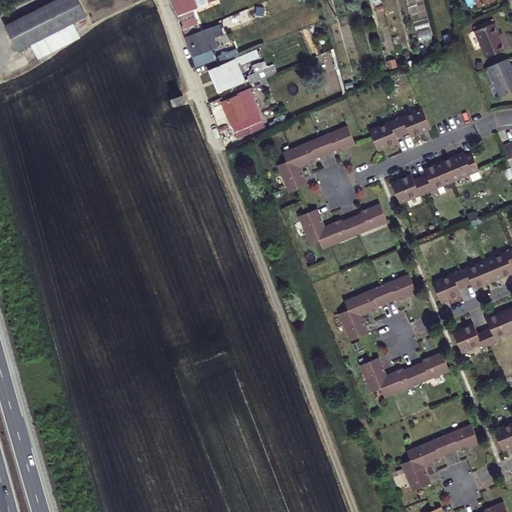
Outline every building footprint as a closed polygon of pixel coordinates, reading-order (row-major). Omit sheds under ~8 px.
[(167,0),(166,1),(178,35),(193,29),(190,20),(196,18),(190,3),(199,0),(167,0)] [(209,0),(202,0),(206,8),(209,7),(210,10),(213,9),(209,0)] [(472,0),(477,11),(498,2),(496,0),(472,0)] [(51,10),(63,35),(82,26),(70,1),(51,10)] [(51,10),(14,28),(26,53),(63,35),(51,10)] [(472,35),(492,26),(491,22),(471,31),(472,35)] [(500,44),(492,26),(472,35),(483,61),(506,52),(502,44),(500,44)] [(13,59),(26,53),(14,28),(0,34),(13,59)] [(216,33),(181,44),(194,77),(219,68),(210,40),(218,38),(216,33)] [(147,140),(174,130),(143,44),(115,54),(128,91),(146,85),(153,105),(136,111),(147,140)] [(507,63),(487,71),(500,100),(511,95),(511,79),(511,78),(511,68),(510,69),(507,63)] [(234,66),(207,78),(214,101),(237,91),(231,79),(238,76),(234,66)] [(249,91),(264,84),(257,67),(249,70),(254,80),(246,83),(249,91)] [(182,94),(173,96),(175,103),(184,100),(182,94)] [(178,103),(168,107),(170,115),(181,111),(178,103)] [(238,103),(221,110),(236,145),(252,138),(238,103)] [(424,111),(371,132),(379,151),(386,148),(386,150),(399,145),(396,139),(409,134),(412,139),(424,134),(424,133),(432,129),(424,111)] [(283,169),(294,196),(309,189),(306,183),(308,182),(305,174),(303,174),(301,170),(311,166),(312,168),(319,165),(318,163),(338,155),(339,157),(347,154),(346,152),(357,147),(351,132),(340,137),(339,135),(304,149),(305,151),(288,158),(291,166),(283,169)] [(511,143),(499,149),(508,171),(511,169),(511,143)] [(393,187),(401,205),(480,173),(473,156),(467,159),(465,156),(453,161),(454,162),(439,169),(438,167),(426,172),(428,177),(415,183),(413,177),(400,182),(401,184),(393,187)] [(322,221),(319,214),(304,220),(315,247),(323,243),(326,252),(343,244),(344,246),(379,232),(378,230),(389,226),(383,211),(372,215),(371,213),(363,217),(364,219),(344,226),(344,225),(336,227),(337,229),(327,233),(325,229),(327,228),(324,220),(322,221)] [(511,252),(433,285),(441,303),(448,301),(449,302),(461,297),(459,291),(472,286),(474,292),(487,287),(486,285),(501,279),(501,280),(511,276),(511,270),(511,269),(511,252)] [(344,319),(355,345),(370,339),(367,332),(369,332),(366,323),(364,324),(362,320),(372,315),(373,317),(380,314),(379,313),(399,305),(399,307),(408,303),(407,301),(418,297),(412,282),(401,286),(400,284),(365,298),(366,300),(349,307),(352,315),(344,319)] [(461,334),(454,337),(462,355),(481,347),(483,351),(496,346),(494,342),(511,334),(511,313),(499,318),(499,317),(486,322),(488,327),(475,333),(473,327),(461,332),(461,334)] [(383,371),(380,364),(365,370),(376,397),(384,393),(387,402),(404,395),(405,397),(440,382),(439,381),(450,376),(444,361),(433,365),(432,364),(424,367),(425,369),(405,377),(405,375),(398,378),(398,379),(388,383),(386,379),(388,378),(385,370),(383,371)] [(511,425),(494,433),(501,451),(508,449),(509,450),(511,448),(511,425)] [(404,467),(415,494),(430,487),(428,480),(429,480),(426,472),(424,472),(422,468),(433,464),(433,466),(440,463),(440,461),(459,453),(460,455),(468,451),(467,450),(478,445),(472,430),(461,434),(460,433),(426,447),(426,448),(409,456),(412,464),(404,467)]
